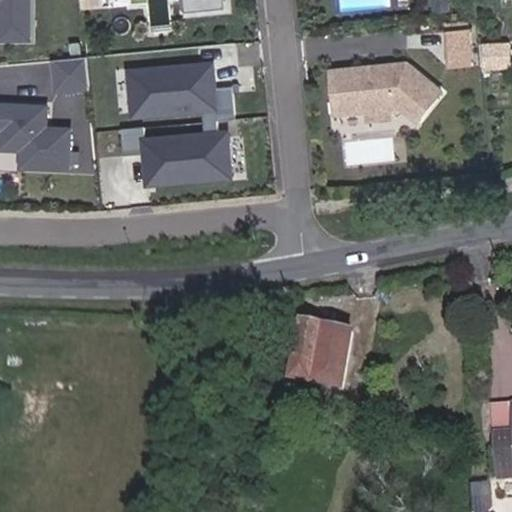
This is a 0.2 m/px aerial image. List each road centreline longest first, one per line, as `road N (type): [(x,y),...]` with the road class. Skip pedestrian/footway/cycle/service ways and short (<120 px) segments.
road 1 (tertiary): [(310,256),(149,284),(0,280)]
road 2 (residential): [(305,210),(121,228),(0,225)]
road 3 (residential): [(305,210),(282,0)]
road 4 (tertiary): [(511,221),(310,256)]
